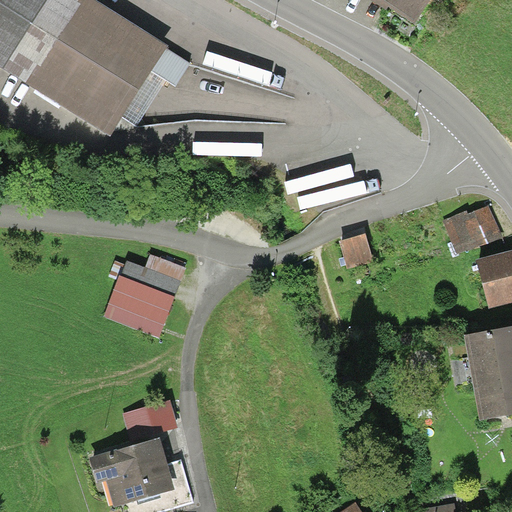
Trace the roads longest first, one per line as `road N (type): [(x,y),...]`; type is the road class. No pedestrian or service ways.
road 1 (residential): [(0,216),(159,231),(233,255),(265,255),(447,175),(487,143)]
road 2 (tertiary): [(277,0),(388,57),(487,143)]
